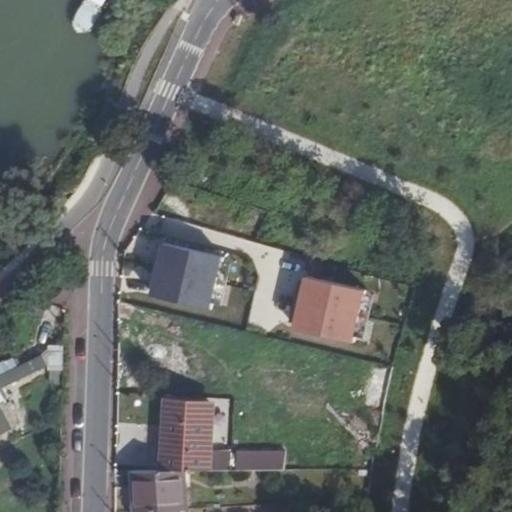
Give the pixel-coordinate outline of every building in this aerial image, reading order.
[(251,205),(247,225),(266,229),(270,210),(251,205)] [(221,309),(235,256),(154,234),(140,287),(221,309)] [(303,329),(369,341),(379,285),(314,273),(303,329)] [(51,304),(34,299),(29,315),(47,320),(51,304)] [(52,365),(51,371),(67,371),(67,346),(52,346),(52,365)] [(401,381),(411,352),(394,348),(393,348),(380,390),(398,393),(401,381)] [(9,358),(0,362),(0,434),(2,438),(18,429),(4,403),(13,398),(8,389),(52,365),(45,354),(16,371),(9,358)] [(160,384),(161,455),(180,455),(205,455),(204,383),(160,384)] [(226,429),(226,455),(253,454),(253,429),(226,429)] [(181,497),(180,455),(161,455),(134,456),(134,500),(139,499),(179,497),(181,497)] [(320,458),(292,458),(292,482),(320,482),(320,458)] [(180,511),(179,497),(139,499),(139,511),(180,511)]
